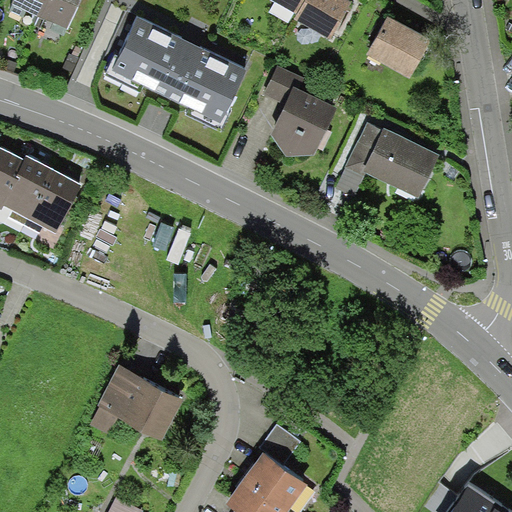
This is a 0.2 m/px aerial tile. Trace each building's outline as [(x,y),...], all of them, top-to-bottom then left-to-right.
[(12,0),(12,3),(68,27),(79,0),(12,0)] [(275,0),(302,14),(309,0),(275,0)] [(332,39),(354,3),(348,0),(307,0),(296,18),(332,39)] [(192,43),(136,16),(110,72),(221,124),(248,69),(192,43)] [(406,28),(387,17),(366,53),(411,79),(432,43),(406,28)] [(340,107),(297,85),(301,77),(277,65),(263,94),(285,104),(276,124),(271,135),(287,155),(314,155),(340,107)] [(441,156),(385,129),(368,121),(336,187),(354,196),(366,173),(420,199),(441,156)] [(23,158),(0,146),(0,208),(0,209),(3,205),(11,209),(42,226),(56,233),(82,185),(25,155),(23,158)] [(184,399),(120,366),(91,423),(109,434),(119,419),(162,441),(184,399)] [(300,441),(277,424),(261,447),(284,464),(300,441)] [(285,511),(306,484),(262,452),(251,467),(240,482),(225,503),(236,511),(285,511)] [(509,511),(471,485),(451,511),(509,511)] [(141,511),(115,498),(106,511),(141,511)]
